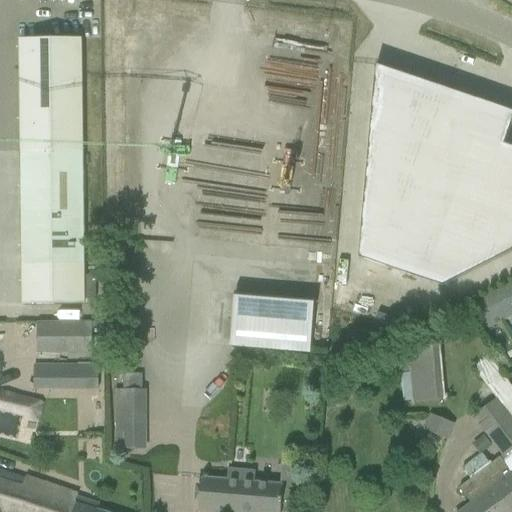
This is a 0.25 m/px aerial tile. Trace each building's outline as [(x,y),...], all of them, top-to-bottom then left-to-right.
[(21,152),(22,304),(84,304),(83,152),(81,39),(19,40),(21,152)] [(511,111),(377,66),(359,258),(443,286),(511,251),(511,147),(504,145),(511,122),(511,111)] [(511,282),(471,303),(485,331),(511,317),(511,282)] [(230,346),(310,353),(314,301),(235,294),(230,346)] [(40,352),(91,353),(91,323),(39,323),(40,352)] [(411,344),(417,402),(445,399),(439,341),(411,344)] [(408,355),(396,356),(397,373),(410,372),(408,355)] [(34,389),(98,389),(98,367),(34,367),(34,389)] [(118,391),(118,449),(148,448),(147,391),(118,391)] [(511,417),(497,399),(474,417),(504,458),(511,451),(511,417)] [(431,415),(425,430),(448,440),(455,424),(431,415)] [(484,436),(472,445),(479,455),(491,446),(484,436)] [(471,503),(459,511),(511,511),(511,458),(506,463),(502,458),(491,466),(482,454),(463,468),(471,480),(460,488),(471,503)] [(0,468),(0,511),(50,511),(58,487),(0,468)] [(202,478),(198,511),(281,511),(282,501),(283,485),(280,485),(255,483),(256,473),(228,470),(227,481),(222,480),(202,478)] [(50,511),(100,511),(74,503),(77,493),(58,487),(50,511)]
